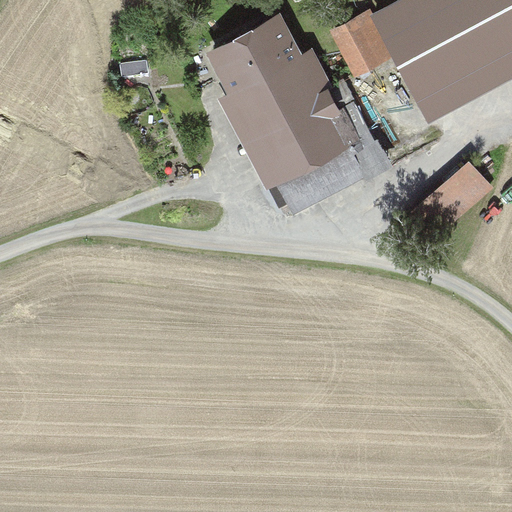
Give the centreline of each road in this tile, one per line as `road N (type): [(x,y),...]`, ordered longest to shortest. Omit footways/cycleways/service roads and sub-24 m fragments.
road 1 (track): [(511,323),(469,291),(391,264),(91,228),(0,254)]
road 2 (track): [(310,254),(343,205),(511,110)]
road 3 (track): [(71,229),(230,171),(258,248)]
